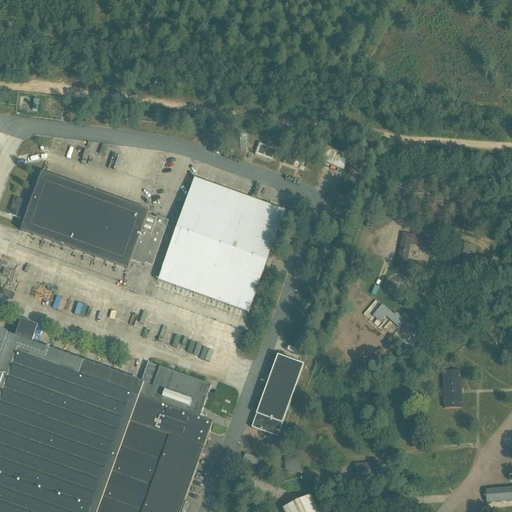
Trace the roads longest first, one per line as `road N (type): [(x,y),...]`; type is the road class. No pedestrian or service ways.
road 1 (track): [(511,145),(0,83)]
road 2 (unknown): [(135,295),(193,155)]
road 3 (unknown): [(135,295),(267,339)]
